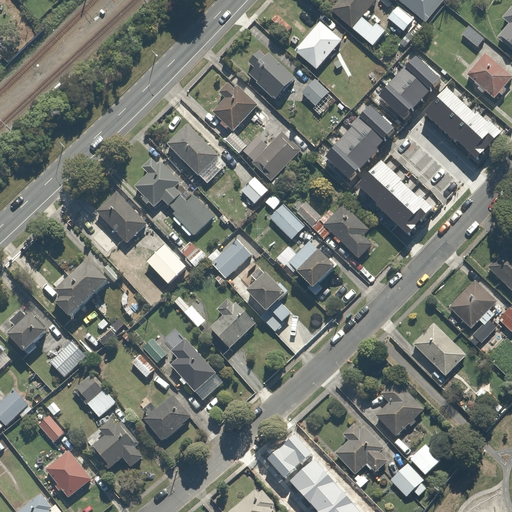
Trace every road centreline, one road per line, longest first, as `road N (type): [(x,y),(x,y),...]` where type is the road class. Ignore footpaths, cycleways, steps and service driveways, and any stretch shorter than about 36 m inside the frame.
road 1 (residential): [(156,511),(364,325),(511,164)]
road 2 (secondary): [(231,0),(0,227)]
